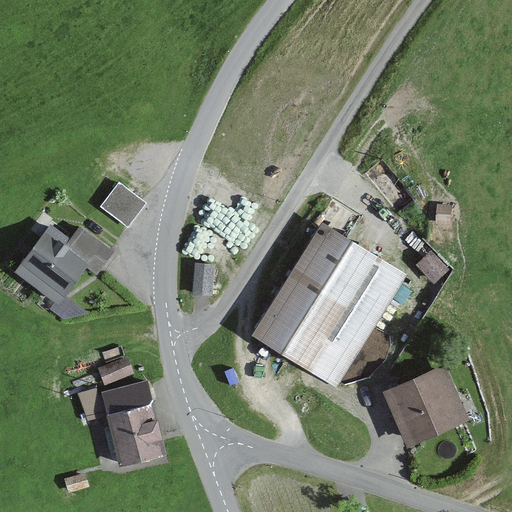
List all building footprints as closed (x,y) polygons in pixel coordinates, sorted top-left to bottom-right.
[(145,205),(119,184),(102,209),(128,229),(145,205)] [(407,274),(316,220),(242,333),(336,387),(407,274)] [(70,241),(52,227),(17,274),(59,305),(87,268),(99,277),(116,254),(80,227),(70,241)] [(433,243),(421,254),(439,274),(451,263),(433,243)] [(214,267),(195,265),(191,295),(210,298),(214,267)] [(129,357),(99,368),(105,384),(134,372),(129,357)] [(442,365),(377,392),(402,449),(466,422),(442,365)] [(145,378),(76,395),(84,428),(97,424),(109,470),(165,456),(145,378)] [(87,475),(65,480),(69,494),(90,489),(87,475)]
